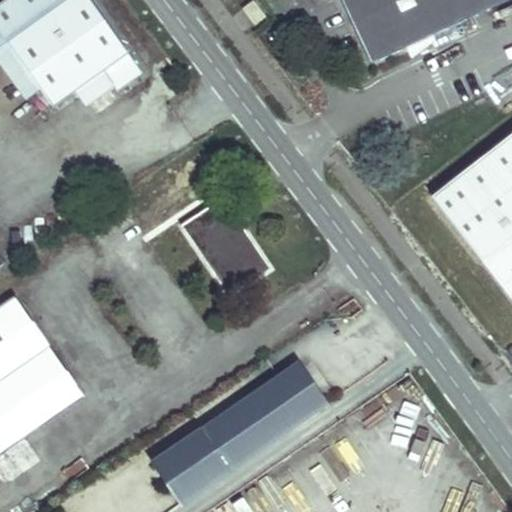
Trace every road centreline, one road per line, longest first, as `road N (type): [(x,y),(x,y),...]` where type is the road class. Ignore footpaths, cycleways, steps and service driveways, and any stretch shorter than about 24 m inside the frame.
road 1 (unclassified): [(511,461),(161,0)]
road 2 (unknown): [(423,342),(182,511)]
